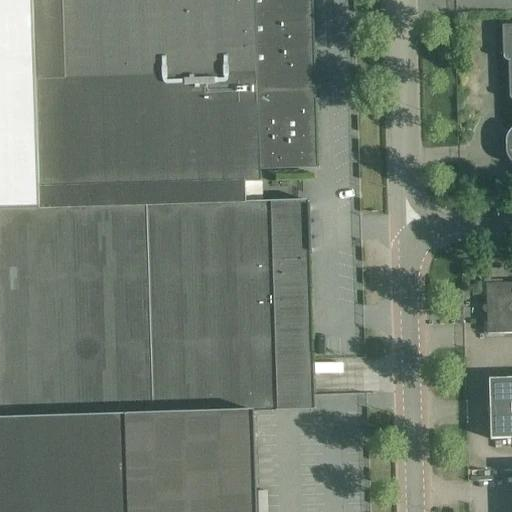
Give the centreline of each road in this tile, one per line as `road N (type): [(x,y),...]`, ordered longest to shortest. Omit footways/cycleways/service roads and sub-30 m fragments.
road 1 (unclassified): [(418,511),(411,233)]
road 2 (unclassified): [(411,233),(405,0)]
